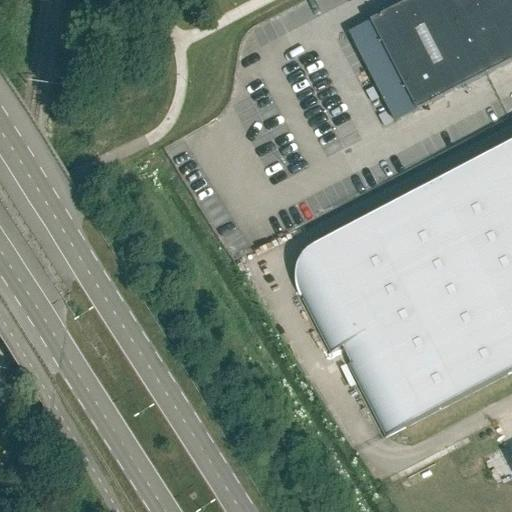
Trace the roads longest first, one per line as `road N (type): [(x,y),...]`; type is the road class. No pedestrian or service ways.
road 1 (secondary): [(241,511),(0,134)]
road 2 (secondary): [(0,253),(164,511)]
